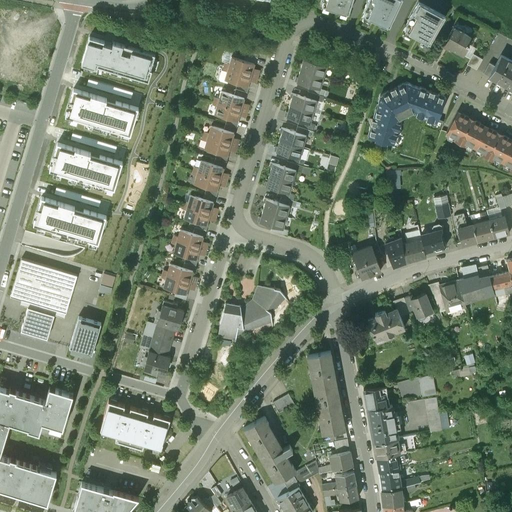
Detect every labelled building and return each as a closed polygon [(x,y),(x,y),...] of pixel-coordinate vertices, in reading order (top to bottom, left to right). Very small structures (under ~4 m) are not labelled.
[(352,0),(322,0),(323,0),(322,6),(348,14),(352,0)] [(401,0),(367,0),(364,9),(366,11),(364,16),(389,27),(401,0)] [(430,44),(445,16),(418,1),(403,29),(430,44)] [(471,37),(454,28),(443,46),(451,50),(452,49),(464,55),(469,45),(467,44),(471,37)] [(104,40),(89,36),(81,63),(94,67),(95,65),(147,80),(155,53),(113,41),(112,45),(104,42),(104,40)] [(259,52),(248,48),(246,54),(257,57),(259,52)] [(473,53),(467,64),(476,69),(482,59),(473,53)] [(257,57),(246,54),(244,60),(254,63),(256,63),(257,57)] [(511,60),(501,55),(495,65),(489,75),(489,76),(511,89),(511,60)] [(244,60),(231,56),(229,64),(228,67),(257,76),(259,70),(253,68),(254,63),(244,60)] [(334,61),(318,57),(316,62),(326,65),(332,67),(334,61)] [(316,62),(301,58),(300,62),(302,63),(300,70),(323,77),(326,65),(316,62)] [(489,62),(484,72),(489,75),(495,65),(489,62)] [(228,67),(224,66),(222,70),(221,70),(219,79),(220,81),(227,83),(228,80),(237,83),(247,86),(249,80),(256,82),(257,76),(228,67)] [(323,77),(300,70),(298,78),(296,77),(295,81),(309,85),(320,88),(323,77)] [(406,82),(403,83),(403,82),(397,85),(398,86),(395,87),(395,86),(390,89),(390,90),(388,91),(388,90),(382,93),(383,94),(380,95),(378,99),(379,99),(376,109),(375,109),(373,115),(374,115),(373,118),(372,118),(370,123),(372,124),(371,127),(370,127),(368,133),(369,133),(368,135),(375,137),(375,139),(386,142),(387,141),(393,142),(393,143),(394,139),(396,139),(398,134),(396,133),(398,128),(394,127),(396,123),(398,122),(399,122),(400,121),(399,121),(400,117),(397,113),(410,107),(412,111),(416,112),(416,113),(416,114),(417,113),(419,111),(423,113),(422,116),(427,118),(426,119),(432,121),(432,120),(436,121),(437,118),(445,96),(443,96),(444,95),(438,93),(438,94),(434,93),(434,91),(429,89),(429,91),(425,89),(425,88),(420,86),(419,87),(410,84),(410,83),(406,82)] [(247,86),(237,83),(236,88),(247,92),(249,86),(247,86)] [(320,88),(309,85),(307,91),(324,96),(325,90),(320,88)] [(107,98),(73,88),(65,115),(130,135),(135,118),(133,118),(136,107),(115,101),(115,103),(106,101),(107,98)] [(236,88),(234,94),(244,97),(245,98),(247,92),(236,88)] [(234,94),(221,90),(219,98),(218,102),(247,111),(249,104),(242,102),(244,97),(234,94)] [(324,96),(307,91),(306,97),(316,100),(322,102),(324,96)] [(306,97),(291,93),(290,97),(292,97),(290,105),(313,111),(316,100),(306,97)] [(247,111),(218,102),(216,106),(214,113),(227,117),(237,120),(239,115),(245,117),(247,111)] [(313,111),(290,105),(288,112),(286,112),(284,116),(299,120),(309,123),(313,111)] [(416,112),(412,111),(410,107),(397,113),(400,117),(399,121),(400,121),(399,122),(398,122),(396,123),(394,127),(398,128),(396,133),(398,134),(396,139),(394,139),(393,143),(393,142),(390,151),(423,161),(426,150),(432,153),(433,152),(441,130),(444,120),(437,118),(436,121),(432,120),(432,121),(426,119),(427,118),(422,116),(423,113),(419,111),(417,113),(416,114),(416,113),(416,112)] [(474,118),(469,116),(462,113),(462,114),(457,111),(446,132),(455,136),(453,139),(463,144),(465,145),(466,142),(474,146),(485,126),(480,123),(481,123),(474,119),(474,118)] [(237,120),(227,117),(225,123),(237,126),(239,120),(237,120)] [(309,123),(299,120),(297,126),(313,130),(315,125),(309,123)] [(225,123),(224,129),(234,132),(235,132),(237,126),(225,123)] [(224,129),(211,125),(208,132),(207,136),(237,145),(239,139),(232,137),(234,132),(224,129)] [(313,130),(297,126),(295,131),(306,134),(312,136),(313,130)] [(502,133),(497,130),(497,131),(490,127),(490,128),(485,126),(474,146),(483,150),(481,153),(493,159),(494,156),(502,161),(511,141),(511,139),(508,138),(509,137),(502,134),(502,133)] [(295,131),(281,127),(280,131),(282,132),(279,139),(302,146),(306,134),(295,131)] [(455,136),(446,132),(441,130),(433,152),(438,155),(443,146),(458,153),(463,144),(453,139),(455,136)] [(237,145),(207,136),(206,140),(204,148),(217,152),(227,155),(228,149),(235,151),(237,145)] [(302,146),(279,139),(277,147),(275,146),(274,150),(289,154),(299,157),(302,146)] [(511,141),(502,161),(511,165),(509,168),(511,168),(511,141)] [(90,152),(57,142),(49,169),(114,189),(119,172),(117,172),(120,161),(99,155),(98,157),(90,155),(90,152)] [(227,155),(217,152),(215,157),(226,161),(227,161),(228,155),(227,155)] [(299,157),(289,154),(287,160),(303,165),(305,159),(299,157)] [(215,157),(213,163),(223,166),(225,167),(226,161),(215,157)] [(213,163),(200,159),(198,167),(197,171),(227,180),(229,173),(222,171),(223,166),(213,163)] [(303,165),(287,160),(285,166),(296,169),(301,171),(303,165)] [(285,166),(271,162),(270,166),(271,166),(269,174),(292,180),(296,169),(285,166)] [(398,170),(385,170),(386,181),(390,181),(390,189),(399,189),(398,170)] [(227,180),(197,171),(196,175),(194,182),(206,186),(217,189),(218,184),(225,186),(227,180)] [(292,180),(269,174),(267,181),(265,181),(264,185),(278,189),(289,192),(292,180)] [(217,189),(206,186),(205,192),(216,195),(218,190),(217,189)] [(289,192),(278,189),(277,195),(280,196),(293,199),(295,194),(289,192)] [(205,192),(203,198),(213,201),(215,201),(216,195),(205,192)] [(511,192),(502,196),(505,206),(511,203),(511,192)] [(203,198),(190,194),(188,202),(187,205),(216,214),(218,208),(212,206),(213,201),(203,198)] [(451,215),(446,194),(434,197),(435,203),(434,203),(434,204),(441,203),(444,217),(451,215)] [(501,195),(496,197),(499,206),(499,208),(500,208),(505,206),(502,196),(501,195)] [(74,206),(41,196),(33,223),(98,242),(103,226),(101,225),(104,215),(83,209),(83,211),(74,208),(74,206)] [(293,199),(280,196),(279,201),(289,205),(295,206),(297,201),(293,199)] [(279,201),(264,197),(263,201),(265,202),(263,209),(286,216),(289,205),(279,201)] [(216,214),(187,205),(186,209),(183,217),(190,219),(206,224),(208,218),(215,220),(216,214)] [(502,215),(500,208),(499,208),(499,206),(486,210),(489,218),(493,236),(509,232),(504,214),(502,215)] [(286,216),(263,209),(261,217),(259,216),(257,220),(272,224),(282,228),(286,216)] [(467,225),(463,212),(454,215),(462,245),(477,240),(472,223),(467,225)] [(489,218),(472,223),(477,240),(493,236),(489,218)] [(206,224),(190,219),(189,225),(194,226),(206,230),(208,224),(206,224)] [(438,223),(433,224),(432,227),(432,229),(431,232),(420,235),(421,239),(425,252),(435,250),(436,247),(440,246),(442,248),(445,247),(446,245),(445,241),(443,240),(441,232),(442,229),(441,224),(438,223)] [(282,228),(272,224),(270,230),(286,235),(288,229),(282,228)] [(206,230),(194,226),(193,232),(203,235),(204,236),(206,230)] [(193,232),(180,228),(178,236),(177,240),(206,249),(208,242),(201,240),(203,235),(193,232)] [(401,237),(385,243),(393,266),(405,261),(402,244),(401,237)] [(421,239),(413,241),(402,244),(405,261),(425,255),(425,252),(421,239)] [(206,249),(177,240),(175,244),(173,251),(186,255),(196,258),(198,253),(204,255),(206,249)] [(376,240),(370,243),(370,245),(371,244),(375,256),(381,253),(376,240)] [(370,245),(352,251),(362,277),(380,271),(375,256),(371,244),(370,245)] [(196,258),(186,255),(184,261),(196,264),(197,259),(196,258)] [(77,274),(21,257),(10,295),(66,311),(77,274)] [(196,264),(184,261),(182,267),(193,270),(194,270),(196,264)] [(182,267),(170,263),(167,270),(166,274),(196,283),(198,277),(191,275),(193,270),(182,267)] [(475,264),(461,267),(463,278),(458,279),(464,301),(482,296),(482,295),(492,293),(487,276),(478,278),(476,268),(475,264)] [(487,265),(476,268),(478,278),(487,276),(490,276),(487,265)] [(109,292),(114,274),(104,271),(98,289),(109,292)] [(511,281),(509,271),(490,276),(493,288),(503,286),(505,292),(511,289),(511,281)] [(196,283),(166,274),(165,278),(163,286),(176,290),(186,293),(187,287),(194,289),(196,283)] [(438,285),(441,297),(445,312),(466,306),(464,301),(458,279),(438,285)] [(438,283),(428,285),(434,299),(441,297),(438,285),(438,283)] [(253,299),(249,302),(249,301),(248,302),(249,302),(246,305),(246,304),(245,305),(246,305),(242,308),(241,309),(240,305),(225,302),(219,321),(220,321),(218,336),(235,339),(234,344),(235,344),(238,328),(242,327),(243,331),(271,321),(272,326),(270,329),(271,329),(273,326),(271,312),(271,311),(284,297),(288,302),(289,302),(280,288),(257,285),(257,286),(258,286),(257,290),(256,290),(256,291),(255,294),(254,293),(254,294),(255,294),(253,298),(252,298),(253,299)] [(186,293),(176,290),(174,295),(186,299),(187,293),(186,293)] [(425,293),(410,299),(417,315),(431,310),(425,293)] [(404,297),(393,301),(396,309),(397,308),(400,315),(408,312),(404,297)] [(177,304),(163,300),(160,309),(158,308),(153,322),(156,323),(152,336),(160,338),(162,332),(173,335),(175,328),(178,329),(184,310),(176,308),(177,304)] [(54,313),(28,305),(21,329),(47,337),(54,313)] [(396,309),(386,313),(384,309),(375,313),(376,317),(368,320),(370,325),(369,325),(372,332),(373,332),(376,339),(380,337),(382,342),(394,337),(392,332),(404,327),(400,315),(397,308),(396,309)] [(101,322),(78,315),(69,347),(72,347),(71,349),(80,352),(81,350),(92,353),(101,322)] [(173,335),(162,332),(160,338),(171,342),(173,335)] [(160,338),(152,336),(149,349),(146,348),(142,362),(144,363),(142,372),(156,377),(157,373),(165,375),(170,356),(167,355),(169,348),(158,345),(160,338)] [(171,342),(160,338),(158,345),(169,348),(171,342)] [(346,429),(330,350),(307,355),(322,434),(334,432),(346,429)] [(468,366),(451,370),(452,377),(470,373),(469,371),(468,366)] [(435,392),(433,373),(418,375),(420,394),(435,392)] [(385,384),(363,388),(367,408),(389,404),(385,384)] [(0,488),(48,502),(57,472),(36,466),(37,464),(32,463),(32,465),(29,464),(30,463),(25,461),(25,463),(23,462),(24,461),(19,459),(19,461),(16,460),(17,459),(10,457),(10,458),(0,455),(10,422),(28,427),(27,429),(39,432),(42,421),(63,427),(73,393),(49,386),(45,399),(39,398),(39,396),(35,395),(34,396),(30,395),(30,393),(26,392),(25,394),(23,393),(23,391),(19,390),(18,391),(16,391),(16,389),(10,387),(9,389),(0,386),(0,488)] [(288,393),(273,402),(279,412),(294,403),(288,393)] [(436,396),(424,398),(430,431),(442,429),(436,396)] [(125,404),(108,399),(100,429),(117,434),(115,439),(143,447),(144,442),(161,447),(170,418),(154,413),(152,418),(147,416),(148,411),(130,406),(129,411),(123,409),(125,404)] [(389,404),(367,408),(373,441),(397,437),(396,429),(392,404),(389,404)] [(479,404),(471,405),(472,412),(480,411),(479,404)] [(283,448),(265,416),(244,428),(275,483),(296,471),(286,453),(293,450),(290,444),(283,448)] [(346,429),(334,432),(335,440),(348,438),(346,429)] [(397,437),(373,441),(376,456),(398,452),(415,450),(412,434),(397,437)] [(335,440),(334,440),(337,453),(349,449),(348,438),(335,440)] [(337,453),(330,455),(332,464),(333,470),(352,466),(349,449),(337,453)] [(398,452),(376,456),(378,470),(379,470),(398,467),(400,467),(398,452)] [(332,464),(318,468),(319,474),(333,470),(332,464)] [(398,467),(379,470),(381,489),(400,487),(413,483),(419,481),(418,477),(400,482),(398,467)] [(353,471),(336,474),(337,482),(332,483),(332,482),(325,484),(326,489),(356,484),(353,471)] [(113,491),(82,481),(73,510),(80,511),(125,511),(139,497),(113,489),(113,491)] [(400,487),(381,489),(383,504),(402,502),(401,493),(414,489),(413,483),(400,487)] [(356,484),(326,489),(327,495),(334,494),(339,493),(341,503),(350,502),(349,499),(358,498),(356,484)] [(215,486),(211,489),(214,494),(217,498),(221,495),(215,486)] [(313,511),(298,487),(277,499),(284,511),(313,511)] [(243,489),(227,498),(232,506),(245,499),(248,497),(243,489)] [(217,498),(214,494),(209,498),(216,507),(221,504),(217,498)] [(203,503),(197,496),(195,498),(191,497),(191,501),(187,501),(187,506),(186,507),(191,511),(208,511),(209,511),(210,511),(210,510),(203,503)] [(209,497),(203,503),(210,510),(210,511),(213,510),(216,507),(209,498),(209,497)] [(245,499),(232,506),(234,510),(247,503),(245,499)] [(247,503),(234,510),(234,511),(255,511),(250,501),(247,503)] [(402,502),(383,504),(383,511),(411,511),(411,510),(403,511),(402,502)]
